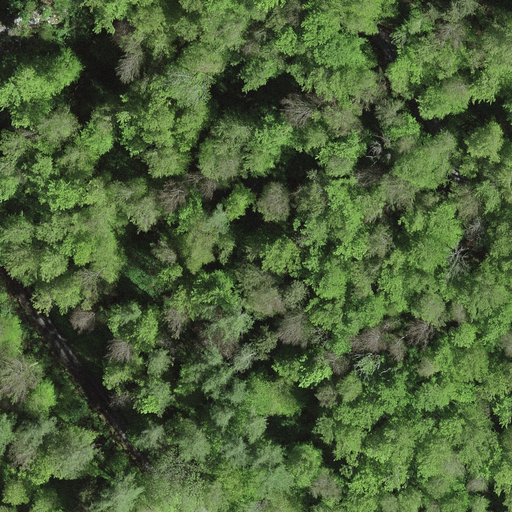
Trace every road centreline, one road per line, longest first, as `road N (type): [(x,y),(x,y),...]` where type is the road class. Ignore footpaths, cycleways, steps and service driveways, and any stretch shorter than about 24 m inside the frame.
road 1 (unclassified): [(0,243),(108,403),(205,511)]
road 2 (unclassified): [(511,276),(415,82),(347,0)]
